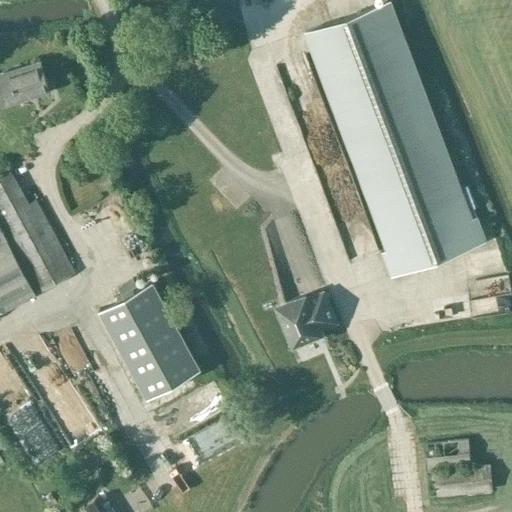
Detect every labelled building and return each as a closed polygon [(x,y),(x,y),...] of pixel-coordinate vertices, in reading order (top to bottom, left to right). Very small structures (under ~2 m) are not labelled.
[(392,273),(487,237),(478,214),(470,217),(388,0),(384,0),(309,29),(391,247),(384,250),(392,273)] [(0,72),(0,88),(5,104),(49,89),(40,60),(0,72)] [(0,124),(12,121),(8,108),(0,110),(0,124)] [(0,310),(37,291),(76,269),(37,197),(31,201),(14,170),(0,176),(0,310)] [(152,279),(99,308),(147,396),(200,367),(152,279)] [(339,324),(325,288),(308,295),(306,291),(273,305),(292,350),(325,336),(323,331),(339,324)] [(50,328),(69,366),(86,358),(66,319),(50,328)] [(164,432),(195,414),(182,392),(150,410),(164,432)] [(471,464),(469,437),(425,441),(428,468),(471,464)] [(73,475),(83,470),(76,457),(66,462),(73,475)] [(493,490),(491,463),(427,469),(430,496),(493,490)] [(104,504),(98,495),(74,510),(75,511),(115,511),(109,501),(104,504)]
